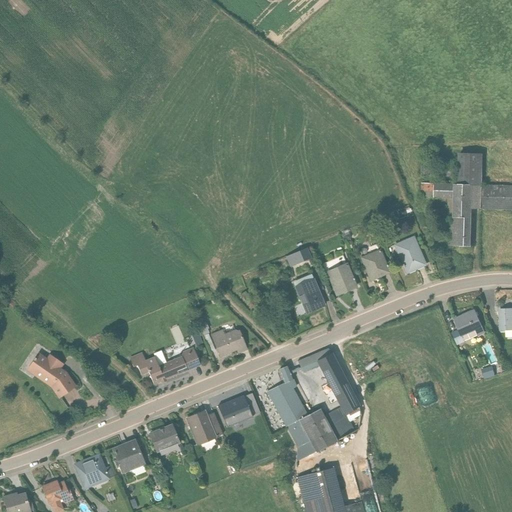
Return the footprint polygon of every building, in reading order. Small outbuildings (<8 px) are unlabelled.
[(421,197),(449,198),(447,246),(471,247),(472,209),(511,209),(511,186),(482,185),(482,154),(458,154),(457,185),(421,184),(421,197)] [(413,236),(392,245),(406,275),(426,265),(413,236)] [(305,249),(290,255),(294,264),(309,258),(305,249)] [(380,249),(360,258),(370,282),(390,273),(380,249)] [(347,263),(326,272),(336,296),(356,288),(347,263)] [(326,306),(315,278),(294,287),(306,314),(326,306)] [(511,308),(498,309),(499,331),(511,330),(511,308)] [(475,309),(454,318),(459,331),(463,341),(485,332),(475,309)] [(203,322),(198,324),(210,353),(215,351),(203,322)] [(222,330),(211,334),(220,357),(237,350),(238,354),(247,351),(237,329),(224,334),(222,330)] [(201,331),(194,333),(197,345),(204,343),(201,331)] [(463,341),(459,331),(453,333),(457,344),(463,341)] [(148,372),(154,385),(200,365),(193,348),(180,353),(181,356),(158,366),(154,356),(145,360),(142,352),(129,358),(133,367),(137,365),(141,375),(148,372)] [(361,407),(329,349),(299,362),(302,372),(319,368),(339,407),(324,416),(319,409),(307,415),(292,388),(296,386),(288,366),(279,370),(285,384),(267,392),(285,427),(301,459),(315,453),(359,429),(361,419),(361,407)] [(38,353),(25,370),(50,387),(58,399),(76,387),(65,371),(38,353)] [(494,364),(483,366),(485,377),(497,374),(494,364)] [(243,395),(217,405),(227,429),(253,418),(243,395)] [(207,415),(205,410),(185,418),(196,446),(216,438),(216,437),(207,415)] [(214,413),(207,415),(216,437),(222,434),(214,413)] [(148,433),(156,453),(159,452),(178,445),(180,444),(172,423),(148,433)] [(112,448),(122,475),(145,466),(135,439),(112,448)] [(178,445),(159,452),(161,456),(179,449),(178,445)] [(99,453),(74,464),(84,490),(109,479),(99,453)] [(301,476),(309,511),(363,511),(361,504),(336,510),(326,469),(301,476)] [(41,486),(48,505),(51,504),(53,511),(61,511),(64,511),(60,500),(61,500),(63,504),(73,500),(69,488),(66,489),(63,481),(58,483),(56,480),(41,486)] [(31,511),(25,492),(17,495),(17,492),(2,497),(6,511),(31,511)]
